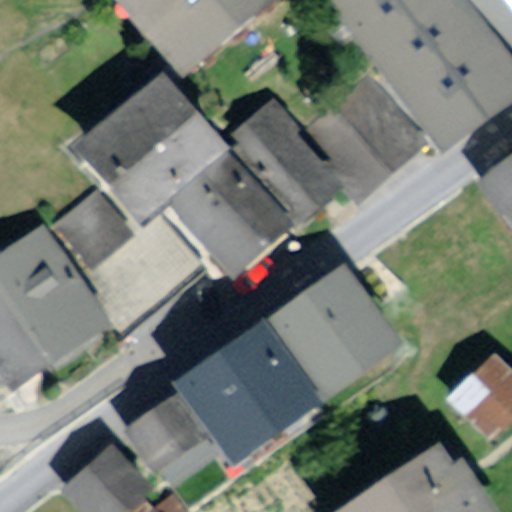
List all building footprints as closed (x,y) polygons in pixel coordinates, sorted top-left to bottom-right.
[(256,0),(110,0),(92,15),(152,88),(258,2),(256,0)] [(419,0),(307,0),(301,4),(397,166),(487,113),(419,0)] [(511,0),(468,0),(511,64),(511,0)] [(150,104),(46,168),(86,231),(189,167),(150,104)] [(349,113),(299,147),(335,200),(385,166),(349,113)] [(273,141),(230,168),(282,248),(324,221),(273,141)] [(511,164),(460,198),(511,277),(511,164)] [(221,181),(154,226),(202,298),(270,254),(221,181)] [(46,236),(0,256),(0,392),(98,348),(46,236)] [(322,295),(251,342),(297,410),(367,363),(322,295)] [(286,431),(240,358),(156,411),(202,484),(286,431)] [(511,393),(478,367),(441,413),(483,447),(511,411),(511,393)] [(172,454),(153,416),(108,439),(127,476),(172,454)] [(105,461),(44,508),(46,511),(124,511),(137,502),(105,461)] [(450,511),(425,463),(332,511),(450,511)]
